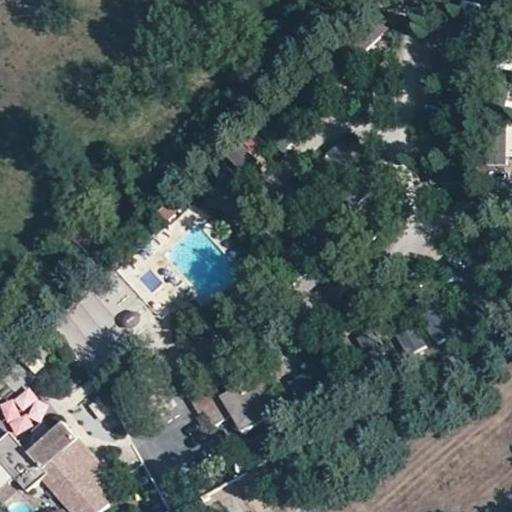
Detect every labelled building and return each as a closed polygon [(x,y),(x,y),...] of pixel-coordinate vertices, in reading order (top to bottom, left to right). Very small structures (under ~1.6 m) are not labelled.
[(511,126),(495,126),(494,159),(511,159),(511,126)] [(235,290),(230,295),(228,299),(227,301),(226,303),(226,305),(227,307),(229,309),(232,310),(234,311),(238,312),(241,311),(246,311),(251,310),(256,307),(260,304),(264,302),(266,297),(267,294),(267,292),(266,290),(262,287),(258,286),(254,286),(249,286),(242,287),(235,290)] [(202,330),(197,316),(178,325),(184,338),(202,330)] [(253,375),(239,385),(248,397),(262,388),(253,375)] [(209,380),(193,391),(206,409),(216,424),(232,414),(244,431),(276,409),(262,388),(248,397),(239,385),(221,397),(209,380)] [(1,418),(25,442),(55,411),(32,388),(1,418)] [(200,412),(206,409),(193,391),(188,394),(200,412)] [(0,443),(0,459),(17,478),(28,491),(42,481),(70,511),(100,511),(111,502),(103,492),(117,479),(66,424),(32,453),(13,432),(0,443)] [(0,493),(11,483),(17,478),(0,459),(0,493)] [(0,510),(20,493),(11,483),(0,493),(0,510)]
